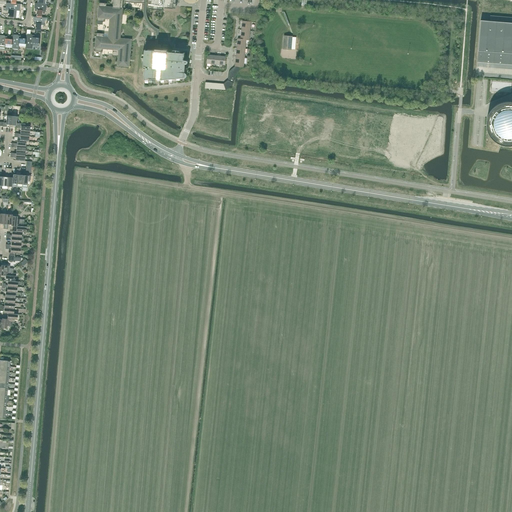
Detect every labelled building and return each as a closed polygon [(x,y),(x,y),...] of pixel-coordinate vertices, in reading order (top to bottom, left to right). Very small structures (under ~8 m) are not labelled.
[(97,33),(96,36),(95,48),(95,51),(100,52),(102,52),(103,49),(103,48),(109,49),(113,49),(112,56),(118,56),(118,66),(129,67),(129,61),(128,61),(128,60),(129,60),(131,45),(128,45),(128,39),(120,38),(121,24),(122,24),(122,15),(122,8),(123,0),(125,0),(124,1),(126,2),(126,1),(131,1),(136,2),(137,2),(136,0),(113,0),(113,7),(106,7),(107,3),(106,3),(104,3),(99,3),(99,6),(98,18),(98,21),(103,22),(105,22),(105,19),(110,19),(109,37),(104,37),(104,34),(102,33),(97,33)] [(136,0),(137,2),(138,2),(143,2),(142,0),(144,0),(144,10),(144,13),(144,16),(145,19),(146,22),(148,25),(151,28),(153,30),(156,31),(155,42),(145,41),(145,45),(145,46),(145,49),(155,50),(155,49),(157,49),(158,43),(158,41),(159,33),(159,31),(159,29),(156,28),(154,26),(151,24),(149,22),(148,19),(147,16),(146,13),(146,10),(147,7),(147,0),(150,0),(150,5),(164,6),(167,6),(174,7),(177,7),(177,6),(177,0),(136,0)] [(11,3),(7,3),(6,8),(3,8),(3,10),(8,11),(8,17),(16,17),(16,11),(20,11),(20,4),(16,4),(11,3)] [(37,3),(35,3),(35,11),(37,11),(36,17),(41,17),(42,11),(46,12),(46,4),(43,4),(37,3)] [(511,17),(490,16),(490,21),(481,20),(477,62),(511,64),(511,17)] [(36,17),(34,17),(33,24),(36,24),(35,30),(40,31),(41,25),(44,25),(45,17),(41,17),(36,17)] [(250,31),(251,22),(242,21),(241,30),(250,31)] [(249,40),(250,31),(241,30),(241,39),(246,40),(249,40)] [(7,39),(7,37),(0,35),(0,49),(5,50),(5,44),(12,44),(13,39),(12,39),(7,39)] [(20,38),(20,36),(13,35),(12,39),(13,39),(12,44),(12,49),(18,49),(19,43),(26,44),(26,39),(20,38)] [(34,37),(34,35),(26,35),(26,39),(26,44),(25,48),(32,49),(33,42),(39,43),(40,38),(34,37)] [(291,50),(292,36),(284,36),(283,49),(291,50)] [(241,39),(238,39),(237,48),(245,49),(246,40),(241,39)] [(245,58),(245,49),(237,48),(236,57),(245,58)] [(145,49),(143,69),(148,70),(148,71),(145,71),(144,83),(145,83),(145,81),(148,81),(148,82),(157,83),(157,79),(160,79),(160,80),(161,80),(161,79),(164,80),(164,81),(169,81),(169,79),(172,79),(172,80),(176,80),(177,78),(180,78),(180,79),(184,79),(185,68),(186,60),(184,60),(184,55),(184,53),(157,50),(157,49),(155,49),(155,50),(145,49)] [(216,64),(217,56),(207,55),(207,63),(216,64)] [(225,65),(226,56),(217,56),(216,64),(225,65)] [(244,67),(245,58),(236,57),(235,66),(239,67),(244,67)] [(233,84),(234,83),(228,80),(224,84),(225,90),(226,90),(227,89),(228,89),(229,89),(230,88),(231,87),(232,86),(233,85),(233,84)] [(508,146),(511,145),(511,101),(510,101),(505,101),(501,102),(497,104),(494,107),(491,110),(489,113),(487,117),(486,121),(486,123),(487,127),(488,131),(489,134),(491,138),(494,140),(497,143),(501,144),(505,145),(508,146)] [(11,127),(12,116),(7,115),(6,122),(4,122),(3,126),(6,126),(6,124),(9,125),(9,127),(11,127)] [(30,126),(30,124),(19,123),(18,127),(21,128),(20,131),(29,131),(30,126)] [(365,134),(361,161),(372,161),(379,163),(386,163),(393,165),(401,166),(410,167),(420,159),(427,156),(428,156),(432,151),(439,148),(424,126),(418,132),(412,135),(407,140),(404,142),(397,140),(390,140),(383,138),(376,138),(365,134)] [(30,180),(31,170),(26,170),(26,173),(26,175),(23,175),(22,184),(27,184),(28,179),(30,180)] [(18,216),(12,216),(11,224),(11,226),(16,226),(20,223),(20,219),(17,219),(18,216)] [(24,226),(24,224),(20,223),(16,226),(16,231),(22,232),(26,232),(26,227),(24,226)] [(9,273),(9,272),(9,268),(9,266),(1,265),(1,266),(0,275),(5,275),(9,273)] [(13,276),(13,273),(9,273),(5,275),(5,281),(8,281),(15,281),(15,276),(13,276)] [(13,314),(8,313),(7,318),(10,322),(14,322),(14,319),(17,320),(17,314),(13,314)] [(10,322),(7,318),(2,318),(2,319),(1,328),(7,328),(7,326),(10,326),(10,322)]
